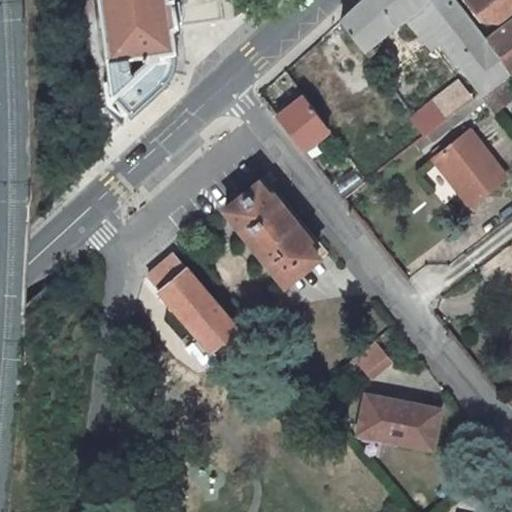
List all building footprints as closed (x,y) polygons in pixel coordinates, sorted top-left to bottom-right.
[(96,0),(106,61),(173,53),(174,52),(171,30),(176,29),(172,0),(96,0)] [(110,94),(130,116),(168,81),(166,80),(170,76),(173,69),(173,53),(106,61),(110,94)] [(419,138),(469,98),(453,78),(403,118),(419,138)] [(303,97),(303,96),(277,116),(304,149),(328,129),(303,97)] [(466,129),(432,157),(471,204),(505,176),(466,129)] [(284,202),(265,178),(223,211),(282,284),(323,252),(284,202)] [(174,256),(173,255),(169,259),(147,278),(209,349),(236,326),(174,256)] [(390,366),(380,352),(360,367),(371,382),(390,366)] [(438,408),(366,394),(359,430),(430,445),(438,408)]
